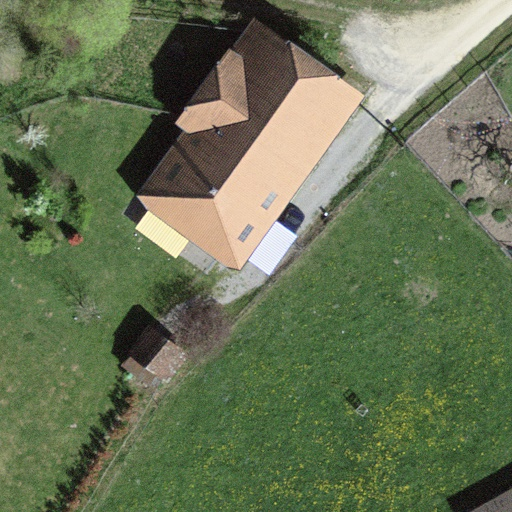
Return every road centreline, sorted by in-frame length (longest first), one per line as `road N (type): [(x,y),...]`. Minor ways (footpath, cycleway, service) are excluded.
road 1 (residential): [(318,185),(389,101),(501,0)]
road 2 (track): [(303,0),(380,14),(479,8)]
